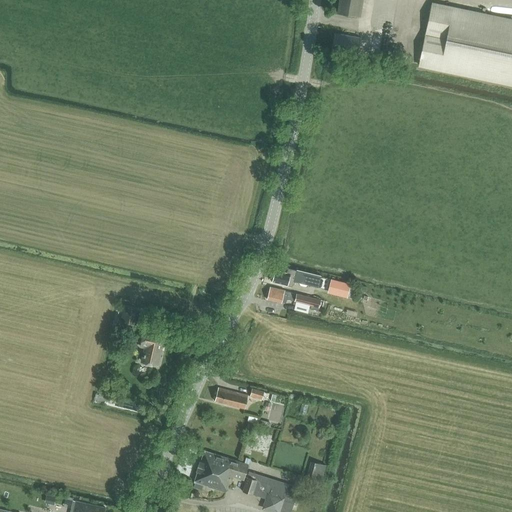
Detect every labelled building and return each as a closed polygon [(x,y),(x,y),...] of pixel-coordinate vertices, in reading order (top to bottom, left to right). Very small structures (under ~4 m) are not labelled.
[(511,21),(431,4),(418,65),(511,84),(511,21)] [(334,33),(331,51),(357,55),(360,38),(334,33)] [(294,282),(318,288),(321,276),(296,270),(288,268),(286,273),(275,270),(272,282),(292,287),(294,282)] [(339,281),(331,279),(328,291),(336,293),(339,281)] [(266,293),(266,297),(267,298),(267,299),(281,303),(281,302),(286,303),(287,299),(294,301),(310,305),(310,309),(318,311),(321,300),(270,287),(268,293),(266,293)] [(123,306),(120,320),(135,324),(139,310),(123,306)] [(142,361),(156,365),(163,336),(145,332),(142,346),(145,347),(142,361)] [(215,401),(244,409),(248,395),(219,387),(215,401)] [(250,396),(262,399),(264,392),(252,389),(250,396)] [(194,482),(195,482),(193,488),(202,490),(203,485),(225,491),(228,483),(231,483),(233,477),(243,480),(248,465),(249,465),(251,460),(246,458),(244,464),(204,451),(201,461),(200,461),(199,465),(197,464),(196,468),(197,468),(196,471),(197,471),(194,482)] [(326,465),(311,461),(304,485),(319,489),(326,465)] [(269,500),(266,508),(277,511),(290,511),(299,487),(249,471),(242,491),(269,500)] [(69,511),(104,511),(105,508),(73,500),(69,511)]
